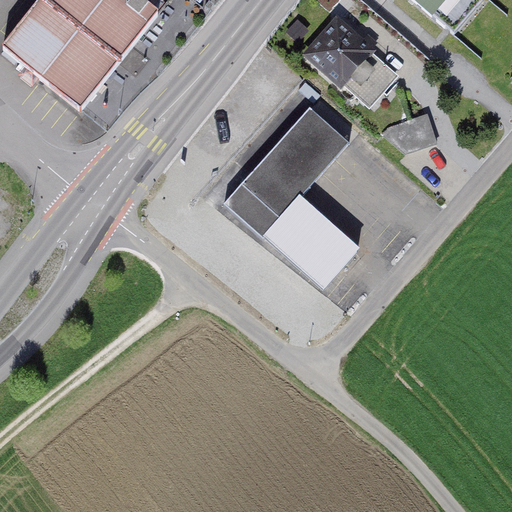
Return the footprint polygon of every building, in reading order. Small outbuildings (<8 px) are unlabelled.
[(78,114),(80,113),(156,17),(155,16),(136,0),(41,0),(0,51),(1,53),(78,114)] [(483,0),(398,0),(445,43),(483,0)] [(370,85),(380,93),(392,80),(366,57),(369,54),(335,24),(305,58),(339,88),(341,85),(357,99),(370,85)] [(222,208),(261,243),(347,146),(307,112),(222,208)] [(386,130),(380,136),(403,156),(434,146),(424,118),(386,130)]
